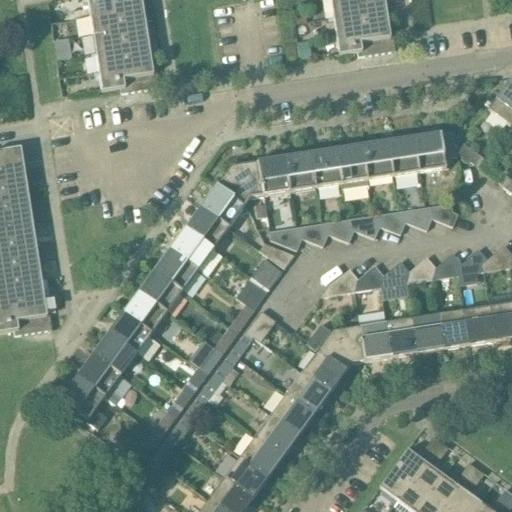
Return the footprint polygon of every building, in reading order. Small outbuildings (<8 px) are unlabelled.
[(81,0),(82,2),(86,1),(90,20),(113,17),(111,8),(142,4),(141,0),(81,0)] [(344,0),(330,2),(333,21),(355,18),(354,8),(384,4),(383,0),(344,0)] [(145,22),(142,4),(111,8),(113,17),(90,20),(93,39),(116,35),(114,27),(145,22)] [(387,23),(384,4),(354,8),(355,18),(333,21),(335,39),(358,36),(357,27),(387,23)] [(291,14),(293,27),(306,25),(304,12),(291,14)] [(93,39),(96,57),(118,53),(117,46),(148,41),(145,22),(114,27),(116,35),(93,39)] [(358,36),(335,39),(338,59),(357,56),(356,47),(363,46),(370,45),(377,44),(384,42),(390,42),(387,23),(357,27),(358,36)] [(151,60),(148,41),(117,46),(118,53),(96,57),(99,76),(121,72),(120,65),(151,60)] [(390,42),(384,42),(387,57),(395,55),(395,50),(393,41),(390,42)] [(384,42),(377,44),(379,58),(387,57),(384,42)] [(67,43),(54,45),(57,63),(70,61),(67,43)] [(308,44),(296,46),(299,63),(311,62),(308,44)] [(377,44),(370,45),(372,59),(379,58),(377,44)] [(370,45),(363,46),(365,60),(372,59),(370,45)] [(363,46),(356,47),(357,56),(358,61),(365,60),(363,46)] [(121,72),(99,76),(102,95),(120,92),(119,83),(126,81),(133,80),(140,79),(147,78),(154,77),(151,60),(120,65),(121,72)] [(156,77),(154,77),(147,78),(150,93),(159,92),(158,87),(156,77)] [(147,78),(140,79),(142,94),(150,93),(147,78)] [(133,80),(135,95),(142,94),(140,79),(133,80)] [(126,81),(128,97),(135,95),(133,80),(126,81)] [(119,83),(120,92),(121,98),(128,97),(126,81),(119,83)] [(509,130),(511,126),(511,88),(508,85),(487,114),(509,130)] [(441,138),(413,142),(419,178),(446,174),(444,163),(457,161),(453,136),(441,138)] [(393,182),(419,178),(413,142),(388,146),(393,182)] [(368,186),(393,182),(388,146),(362,150),(368,186)] [(463,147),(457,156),(470,166),(477,157),(463,147)] [(369,192),(368,186),(362,150),(335,154),(341,190),(342,196),(369,192)] [(0,173),(23,171),(20,151),(0,154),(0,173)] [(335,154),(310,158),(316,194),(341,190),(335,154)] [(290,198),(316,194),(310,158),(284,162),(290,198)] [(284,162),(258,166),(263,202),(290,198),(284,162)] [(485,163),(479,172),(493,182),(499,173),(485,163)] [(215,191),(244,212),(250,204),(263,202),(258,166),(230,170),(215,191)] [(0,193),(26,189),(23,171),(0,173),(0,193)] [(511,182),(507,178),(500,187),(511,195),(511,182)] [(0,212),(29,208),(26,189),(0,193),(0,212)] [(215,191),(200,212),(229,233),(244,212),(215,191)] [(32,227),(29,208),(0,212),(0,241),(3,241),(2,232),(32,227)] [(264,209),(256,210),(257,222),(266,220),(264,209)] [(450,209),(424,213),(426,222),(431,224),(453,231),(457,219),(452,217),(450,209)] [(213,254),(229,233),(200,212),(184,233),(213,254)] [(427,236),(431,224),(426,222),(424,213),(399,217),(400,226),(405,228),(427,236)] [(399,217),(373,220),(375,231),(379,232),(401,240),(405,228),(400,226),(399,217)] [(374,244),(379,232),(375,231),(373,220),(346,224),(348,234),(354,236),(374,244)] [(346,224),(321,228),(322,237),(327,240),(349,248),(354,236),(348,234),(346,224)] [(0,241),(0,260),(5,260),(4,250),(35,245),(32,227),(2,232),(3,241),(0,241)] [(323,252),(327,240),(322,237),(321,228),(295,232),(297,242),(301,244),(323,252)] [(297,242),(295,232),(268,236),(270,247),(296,256),(301,244),(297,242)] [(184,233),(169,253),(198,274),(213,254),(184,233)] [(38,264),(35,245),(4,250),(5,260),(0,260),(0,279),(8,278),(7,268),(38,264)] [(261,256),(284,273),(294,260),(266,249),(261,256)] [(484,276),(510,272),(508,264),(511,259),(504,250),(487,264),(483,267),(484,276)] [(182,296),(198,274),(169,253),(154,274),(182,296)] [(459,280),(484,276),(483,267),(487,264),(479,254),(461,268),(457,271),(459,280)] [(433,284),(459,280),(457,271),(461,268),(452,257),(435,272),(432,275),(433,284)] [(407,288),(433,284),(432,275),(435,272),(426,261),(408,276),(405,278),(407,288)] [(251,280),(269,294),(282,277),(263,263),(251,280)] [(0,279),(0,298),(11,297),(10,287),(40,283),(38,264),(7,268),(8,278),(0,279)] [(380,293),(407,288),(405,278),(408,276),(400,266),(383,280),(379,283),(380,293)] [(354,297),(380,293),(379,283),(383,280),(375,270),(357,284),(353,287),(354,297)] [(154,274),(138,296),(167,317),(182,296),(154,274)] [(328,301),(354,297),(353,287),(357,284),(349,274),(327,292),(328,301)] [(43,302),(40,283),(10,287),(11,297),(0,298),(0,317),(14,315),(13,306),(43,302)] [(253,316),(267,297),(248,284),(234,302),(246,310),(253,316)] [(151,338),(167,317),(138,296),(123,317),(151,338)] [(14,315),(0,317),(0,336),(13,335),(11,326),(20,324),(28,323),(35,322),(42,321),(46,321),(43,302),(13,306),(14,315)] [(511,307),(490,311),(495,346),(511,343),(511,307)] [(490,311),(464,315),(469,350),(495,346),(490,311)] [(262,314),(245,337),(254,343),(255,342),(262,347),(278,325),(262,314)] [(464,315),(438,319),(444,354),(469,350),(464,315)] [(239,316),(229,330),(237,336),(248,323),(239,316)] [(356,319),(357,327),(382,325),(381,316),(356,319)] [(123,317),(107,338),(136,359),(137,358),(147,365),(160,349),(149,341),(151,338),(123,317)] [(438,319),(412,323),(417,358),(444,354),(438,319)] [(46,321),(42,321),(44,336),(51,334),(49,320),(46,321)] [(37,337),(44,336),(42,321),(35,322),(37,337)] [(28,323),(29,338),(37,337),(35,322),(28,323)] [(20,324),(22,339),(25,339),(29,338),(28,323),(20,324)] [(412,323),(386,328),(391,362),(417,358),(412,323)] [(11,326),(13,335),(13,340),(22,339),(20,324),(11,326)] [(318,355),(346,376),(352,368),(365,366),(360,332),(332,336),(321,327),(306,347),(318,355)] [(386,328),(360,332),(365,366),(391,362),(386,328)] [(223,337),(213,351),(222,357),(232,343),(223,337)] [(245,337),(230,357),(239,363),(254,343),(245,337)] [(120,380),(136,359),(107,338),(92,359),(120,380)] [(318,355),(302,377),(330,398),(346,376),(318,355)] [(229,358),(214,378),(223,385),(239,363),(230,357),(229,358)] [(208,358),(198,372),(206,379),(216,365),(208,358)] [(120,380),(92,359),(76,380),(105,401),(116,409),(131,388),(120,380)] [(314,419),(330,398),(302,377),(286,398),(314,419)] [(95,414),(105,401),(76,380),(60,402),(88,422),(86,425),(97,434),(106,422),(95,414)] [(192,380),(182,393),(191,400),(201,386),(192,380)] [(209,386),(199,399),(208,406),(218,392),(209,386)] [(286,398),(270,420),(299,440),(314,419),(286,398)] [(176,401),(166,415),(175,421),(185,408),(176,401)] [(193,407),(183,420),(192,427),(202,413),(193,407)] [(166,415),(151,435),(160,442),(175,421),(166,415)] [(183,421),(168,441),(177,448),(192,427),(183,420),(183,421)] [(270,420),(255,441),(283,461),(299,440),(270,420)] [(151,435),(135,456),(144,463),(160,442),(151,435)] [(431,460),(441,446),(433,440),(423,454),(431,460)] [(167,442),(152,462),(161,469),(177,448),(168,441),(167,442)] [(255,441),(239,462),(267,483),(283,461),(255,441)] [(449,452),(441,446),(431,460),(439,465),(449,452)] [(425,467),(406,453),(378,492),(379,492),(380,497),(391,505),(395,504),(397,505),(425,467)] [(239,462),(224,483),(252,504),(267,483),(239,462)] [(397,511),(419,511),(443,480),(425,467),(397,505),(394,509),(397,511)] [(467,485),(477,472),(469,467),(459,480),(467,485)] [(144,473),(137,483),(146,490),(156,476),(147,470),(144,473)] [(484,478),(477,472),(467,485),(475,491),(484,478)] [(419,511),(446,511),(461,493),(443,480),(419,511)] [(136,484),(121,504),(130,511),(146,490),(137,483),(136,484)] [(224,483),(208,504),(219,511),(245,511),(252,504),(224,483)] [(446,511),(474,511),(479,506),(461,493),(446,511)] [(503,511),(511,499),(511,498),(505,493),(495,506),(503,511)] [(511,511),(511,499),(503,511),(511,511)]
